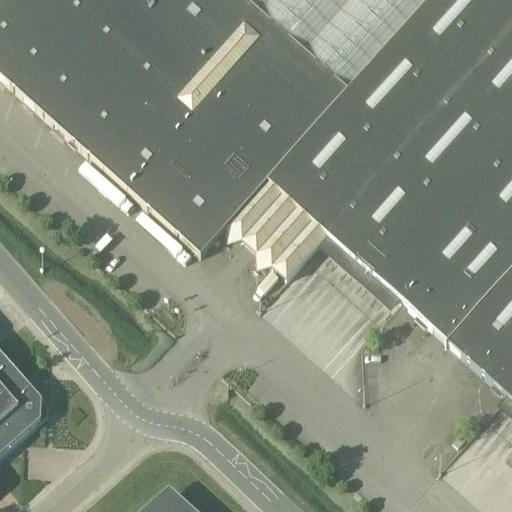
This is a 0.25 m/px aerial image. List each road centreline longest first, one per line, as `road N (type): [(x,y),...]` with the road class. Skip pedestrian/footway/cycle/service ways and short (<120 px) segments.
road 1 (unclassified): [(144,421),(0,264)]
road 2 (unclassified): [(283,511),(206,442),(144,421)]
road 3 (unclassified): [(144,421),(45,511)]
